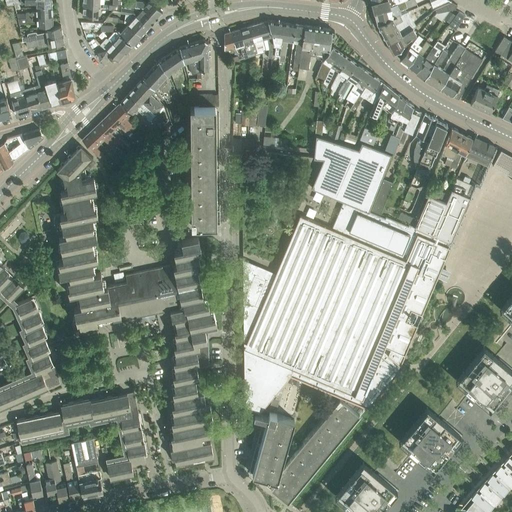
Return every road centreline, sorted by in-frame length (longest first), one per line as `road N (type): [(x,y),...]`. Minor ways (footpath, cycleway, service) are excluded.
road 1 (residential): [(232,476),(224,137)]
road 2 (tertiary): [(511,137),(403,80),(348,19)]
